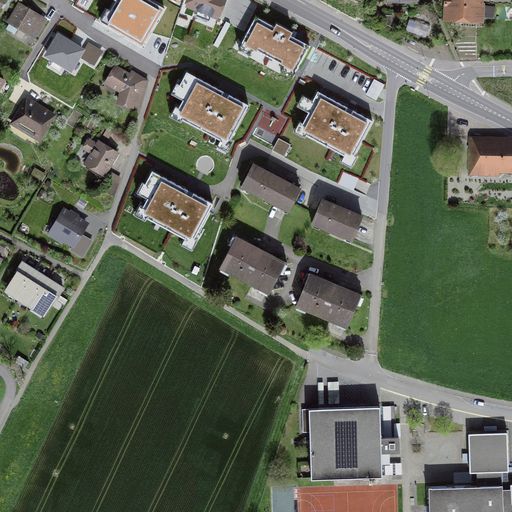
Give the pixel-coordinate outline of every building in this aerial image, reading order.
[(133,0),(98,0),(96,4),(123,19),(133,0)] [(187,0),(186,4),(217,16),(223,0),(187,0)] [(443,0),(442,22),(483,24),(483,0),(443,0)] [(46,20),(17,3),(6,23),(35,40),(46,20)] [(129,20),(159,37),(166,25),(161,23),(135,8),(129,20)] [(176,19),(165,14),(161,23),(166,25),(172,27),(176,19)] [(392,15),(383,15),(382,24),(392,24),(392,15)] [(244,41),(296,71),(310,46),(258,16),(244,41)] [(429,20),(412,16),(409,27),(427,31),(429,20)] [(107,84),(129,98),(128,100),(140,104),(145,89),(137,87),(139,83),(116,69),(107,84)] [(228,144),(249,105),(193,75),(172,114),(228,144)] [(298,129),(351,158),(371,122),(318,93),(298,129)] [(56,115),(24,97),(9,125),(40,143),(56,115)] [(511,140),(468,139),(467,179),(511,180),(511,140)] [(95,144),(88,140),(82,150),(89,155),(83,166),(105,178),(119,154),(97,141),(95,144)] [(297,189),(250,165),(240,184),(287,208),(297,189)] [(120,178),(110,174),(102,192),(112,196),(120,178)] [(138,213),(191,242),(211,204),(158,176),(138,213)] [(361,214),(322,197),(312,222),(351,238),(361,214)] [(85,224),(62,212),(50,234),(73,247),(85,224)] [(283,261),(237,237),(222,265),(268,289),(283,261)] [(20,296),(35,271),(23,264),(8,289),(13,292),(20,296)] [(33,304),(48,279),(35,271),(20,296),(26,300),(33,304)] [(360,295),(311,274),(299,303),(348,324),(360,295)] [(48,279),(33,304),(39,308),(47,313),(62,288),(48,279)] [(381,409),(308,410),(309,475),(382,473),(381,409)] [(509,432),(468,433),(469,488),(509,487),(509,432)] [(399,511),(399,485),(298,489),(298,511),(399,511)] [(469,488),(429,489),(429,511),(511,511),(511,486),(509,487),(469,488)]
